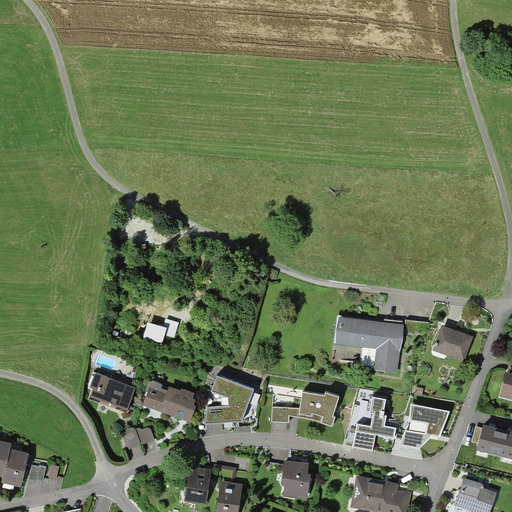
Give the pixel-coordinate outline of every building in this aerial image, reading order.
[(402,324),(336,317),(333,344),(375,349),(373,370),(397,373),(402,324)] [(165,327),(146,323),(143,338),(162,342),(165,327)] [(472,337),(441,327),(432,352),(463,362),(472,337)] [(253,384),(219,371),(213,387),(229,393),(230,402),(209,404),(207,421),(241,417),(253,384)] [(511,374),(505,372),(499,395),(511,399),(511,398),(511,374)] [(93,374),(87,400),(123,414),(133,389),(93,374)] [(149,379),(143,405),(185,422),(197,395),(149,379)] [(298,409),(297,417),(332,427),(337,397),(322,393),(320,399),(299,393),(298,409)] [(388,396),(371,394),(367,412),(374,413),(371,426),(358,423),(353,447),(374,450),(376,435),(394,438),(397,428),(387,426),(389,413),(385,413),(388,396)] [(450,410),(411,403),(409,423),(399,444),(421,448),(432,435),(440,437),(450,410)] [(270,422),(289,423),(288,416),(297,417),(298,409),(271,408),(270,422)] [(503,428),(484,423),(476,453),(496,458),(503,428)] [(141,426),(120,432),(125,449),(146,442),(141,426)] [(511,430),(503,428),(496,458),(511,462),(511,430)] [(10,445),(0,443),(0,474),(4,475),(9,450),(10,445)] [(27,453),(9,450),(4,475),(3,482),(22,485),(27,453)] [(312,461),(284,457),(281,482),(284,482),(282,495),(295,497),(296,494),(308,496),(312,461)] [(57,465),(49,464),(47,476),(55,477),(57,465)] [(211,467),(189,464),(183,502),(206,505),(211,467)] [(45,467),(33,465),(30,480),(43,482),(45,467)] [(234,467),(220,465),(218,479),(220,479),(232,481),(234,467)] [(453,506),(473,511),(488,511),(497,491),(461,478),(453,506)] [(220,479),(215,511),(237,511),(242,483),(232,481),(220,479)] [(394,484),(357,479),(350,510),(360,511),(405,511),(408,495),(393,493),(394,484)]
